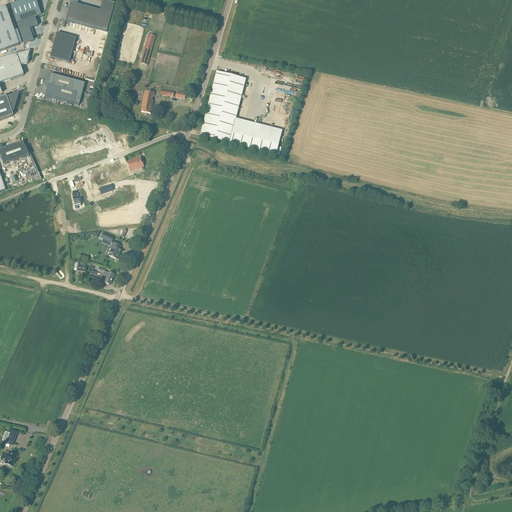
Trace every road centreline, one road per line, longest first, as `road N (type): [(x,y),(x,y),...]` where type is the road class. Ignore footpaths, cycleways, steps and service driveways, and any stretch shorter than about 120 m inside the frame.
road 1 (unclassified): [(22,511),(185,138)]
road 2 (unclassified): [(0,200),(165,137),(185,138)]
road 3 (unclassified): [(0,138),(21,125),(55,0)]
road 4 (unclassified): [(185,138),(229,0)]
